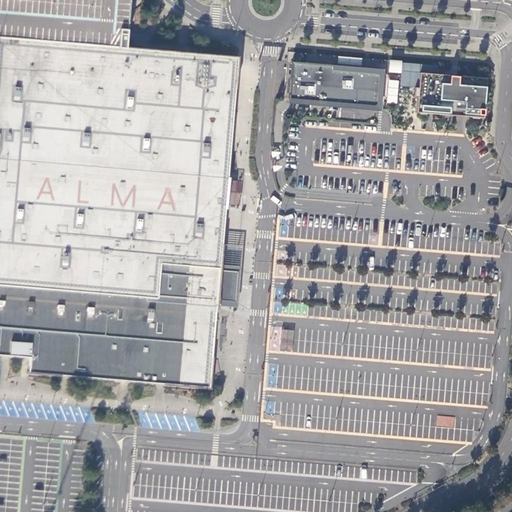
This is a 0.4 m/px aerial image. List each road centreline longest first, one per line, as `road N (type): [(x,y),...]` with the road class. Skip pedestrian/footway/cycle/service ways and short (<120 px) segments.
road 1 (residential): [(287,21),(487,34),(511,57)]
road 2 (tertiary): [(511,439),(489,471),(419,511)]
